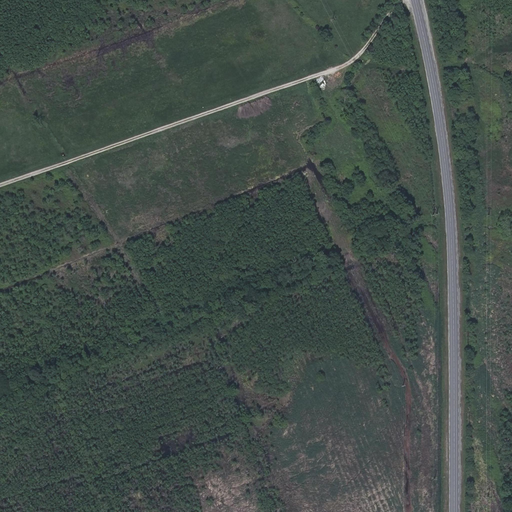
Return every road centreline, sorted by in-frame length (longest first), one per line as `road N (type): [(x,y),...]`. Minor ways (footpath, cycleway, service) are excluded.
road 1 (secondary): [(415,0),(444,146),(452,238),(452,511)]
road 2 (track): [(398,0),(362,52),(331,71),(0,184)]
